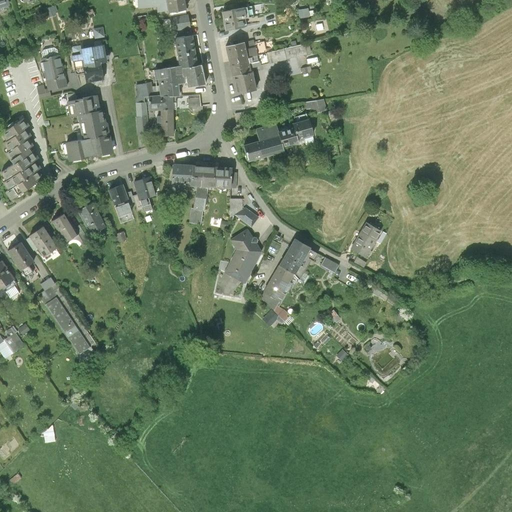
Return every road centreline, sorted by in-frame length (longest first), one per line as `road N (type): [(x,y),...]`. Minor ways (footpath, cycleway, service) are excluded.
road 1 (residential): [(0,226),(63,183),(183,152),(212,134),(220,97),(203,0)]
road 2 (track): [(350,266),(402,289),(511,273)]
